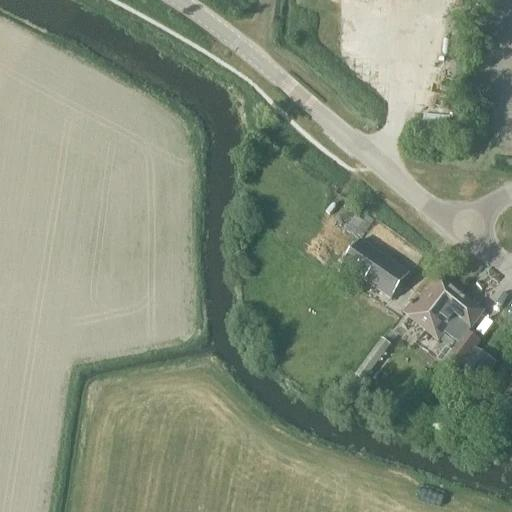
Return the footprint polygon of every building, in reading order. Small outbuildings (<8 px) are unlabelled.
[(437,97),(437,119),(456,119),(457,97),(437,97)] [(392,300),(409,276),(360,242),(342,266),(392,300)] [(446,311),(459,294),(439,277),(422,299),(417,295),(403,313),(425,332),(443,309),(446,311)] [(443,309),(425,332),(436,342),(454,319),(469,331),(483,313),(459,294),(446,311),(443,309)] [(455,376),(480,342),(466,332),(441,366),(455,376)] [(363,383),(391,346),(382,339),(354,376),(363,383)] [(485,386),(497,365),(475,352),(464,372),(485,386)] [(511,381),(500,403),(509,407),(511,401),(511,381)]
